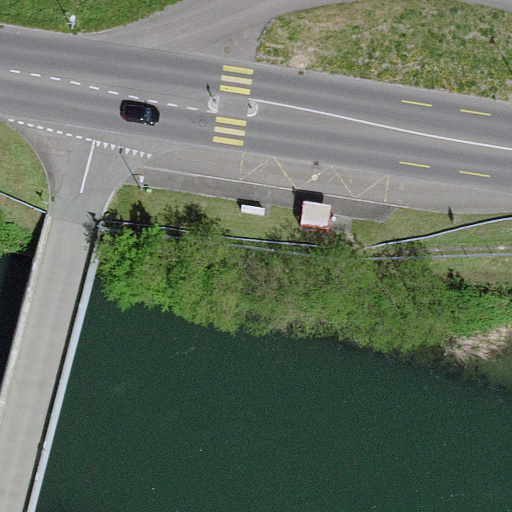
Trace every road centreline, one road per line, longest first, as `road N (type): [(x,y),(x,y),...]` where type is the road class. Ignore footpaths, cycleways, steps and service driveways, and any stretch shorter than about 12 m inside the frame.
road 1 (residential): [(105,90),(0,501)]
road 2 (secondary): [(105,90),(511,148)]
